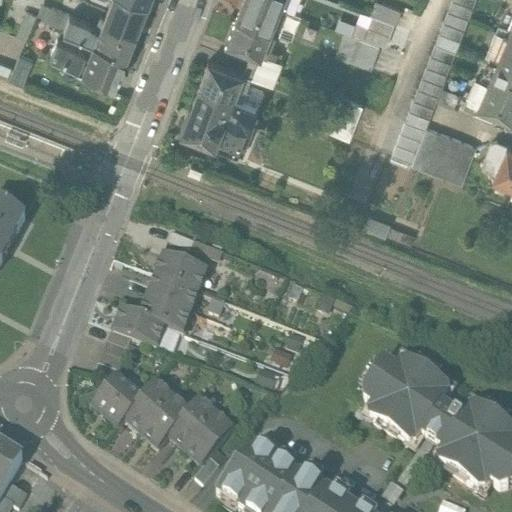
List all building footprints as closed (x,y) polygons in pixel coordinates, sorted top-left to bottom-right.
[(147,1),(144,0),(108,0),(111,1),(105,14),(137,26),(147,1)] [(278,12),(246,0),(243,0),(235,24),(269,36),(278,12)] [(283,0),(246,0),(278,12),(283,0)] [(453,0),(404,125),(425,133),(476,0),(453,0)] [(86,7),(70,1),(66,11),(82,17),(86,7)] [(400,13),(376,5),(371,19),(395,27),(400,13)] [(68,18),(41,7),(36,21),(61,31),(62,31),(68,18)] [(137,26),(105,14),(104,18),(100,17),(96,25),(100,27),(98,33),(86,25),(68,18),(62,31),(76,37),(93,44),(125,57),(137,26)] [(36,21),(24,16),(15,40),(25,45),(36,21)] [(394,28),(372,19),(367,31),(356,27),(352,38),(386,51),(394,28)] [(269,36),(235,24),(226,46),(257,58),(260,59),(260,58),(269,36)] [(62,31),(61,31),(59,38),(65,41),(65,40),(73,43),(76,37),(62,31)] [(511,41),(506,39),(499,36),(493,50),(500,53),(496,62),(511,69),(511,41)] [(380,53),(358,45),(359,42),(344,37),(339,51),(353,56),(350,67),(372,75),(380,53)] [(125,57),(93,44),(88,58),(84,56),(84,55),(56,43),(50,56),(77,69),(76,70),(113,87),(125,57)] [(19,83),(25,59),(12,56),(7,80),(19,83)] [(281,66),(260,58),(260,59),(257,58),(253,69),(254,69),(277,78),(281,66)] [(511,69),(496,62),(486,86),(511,96),(511,69)] [(242,77),(208,64),(199,87),(234,100),(239,86),(242,77)] [(277,78),(254,69),(250,81),(272,89),(277,78)] [(511,96),(486,86),(475,81),(466,103),(477,108),(476,109),(477,109),(475,115),(491,122),(494,116),(510,123),(511,118),(511,96)] [(261,94),(239,86),(234,100),(255,108),(261,94)] [(234,100),(199,87),(191,109),(247,130),(255,108),(234,100)] [(338,101),(325,135),(350,145),(363,111),(338,101)] [(247,130),(191,109),(180,137),(236,159),(247,131),(247,130)] [(438,136),(424,173),(436,178),(450,141),(438,136)] [(450,141),(436,178),(448,183),(462,145),(450,141)] [(490,145),(484,159),(499,166),(506,147),(495,143),(490,145)] [(462,145),(448,183),(461,188),(475,150),(462,145)] [(511,149),(506,147),(499,166),(492,181),(511,189),(511,149)] [(0,208),(0,266),(6,256),(7,256),(13,245),(12,244),(24,222),(0,208)] [(193,243),(172,235),(167,246),(189,254),(193,243)] [(207,275),(162,257),(154,279),(199,296),(207,275)] [(199,296),(154,279),(146,299),(191,317),(199,296)] [(191,317),(146,299),(139,319),(138,320),(165,330),(165,331),(183,338),(191,317)] [(165,330),(138,320),(139,319),(121,312),(112,334),(130,341),(157,351),(165,331),(165,330)] [(112,334),(109,333),(105,344),(126,352),(130,341),(112,334)] [(126,352),(105,344),(101,354),(122,362),(126,352)] [(122,362),(101,354),(97,365),(118,373),(122,362)] [(511,430),(476,407),(467,409),(461,419),(440,405),(447,395),(445,387),(406,362),(398,364),(394,370),(382,362),(362,393),(364,402),(370,407),(367,412),(369,420),(407,445),(415,443),(420,437),(425,440),(433,446),(440,450),(436,457),(438,465),(476,490),(484,488),(488,483),(498,489),(507,487),(511,479),(511,445),(511,446),(511,445),(511,430)] [(118,373),(97,365),(93,376),(112,383),(116,378),(118,373)] [(141,400),(116,378),(112,383),(93,405),(119,428),(125,421),(124,421),(142,400),(141,400)] [(155,384),(141,400),(142,400),(124,421),(125,421),(141,435),(172,399),(155,384)] [(172,399),(141,435),(158,450),(168,438),(168,437),(189,413),(188,413),(172,399)] [(189,413),(168,437),(168,438),(185,452),(215,416),(198,401),(188,413),(189,413)] [(215,416),(185,452),(202,467),(209,459),(233,431),(215,416)] [(387,495),(375,511),(386,511),(395,500),(433,446),(425,440),(387,495)] [(1,445),(0,447),(0,499),(22,464),(1,445)] [(354,511),(254,448),(215,494),(243,511),(354,511)] [(202,467),(193,477),(202,485),(218,466),(209,459),(202,467)] [(38,474),(22,464),(0,499),(0,511),(7,511),(13,503),(18,506),(38,474)]
